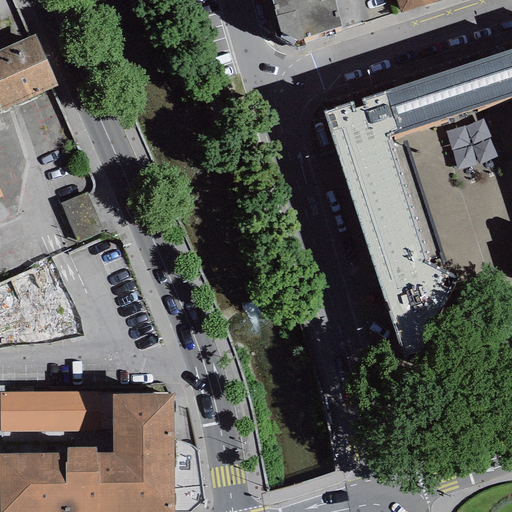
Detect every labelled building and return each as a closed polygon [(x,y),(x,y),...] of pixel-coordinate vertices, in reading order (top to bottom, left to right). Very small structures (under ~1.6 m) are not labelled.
[(271,0),(280,32),(297,41),(341,27),(334,0),(271,0)] [(397,0),(401,12),(439,0),(397,0)] [(35,34),(0,49),(0,110),(0,111),(57,87),(35,34)] [(511,51),(324,113),(403,360),(414,361),(458,278),(430,266),(390,138),(511,95),(511,51)] [(86,192),(61,203),(78,243),(103,232),(86,192)] [(4,393),(0,393),(0,409),(0,436),(1,455),(0,454),(0,511),(173,511),(172,394),(112,395),(112,392),(4,393)]
